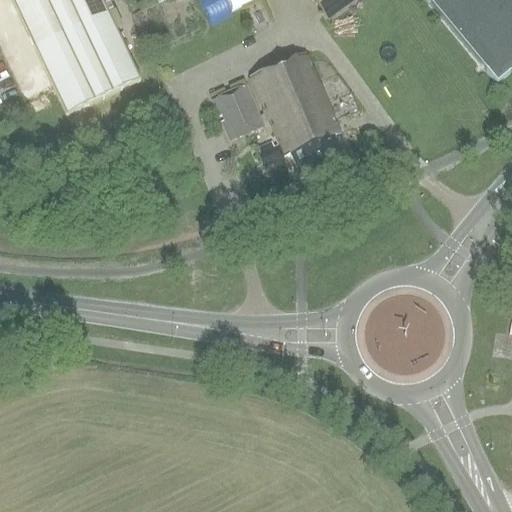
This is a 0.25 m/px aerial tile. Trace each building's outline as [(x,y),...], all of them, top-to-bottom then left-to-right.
[(140,82),(109,16),(101,0),(10,0),(66,117),(140,82)] [(156,0),(146,0),(137,4),(142,14),(159,6),(156,0)] [(314,0),(330,21),(360,0),(314,0)] [(511,0),(425,0),(497,86),(511,73),(511,0)] [(250,8),(262,29),(275,22),(263,1),(250,8)] [(263,169),(285,160),(290,157),(300,179),(342,160),(333,139),(339,136),(305,57),(251,81),(277,142),(255,152),(263,169)] [(264,128),(246,86),(211,102),(218,119),(222,117),(224,123),(221,124),(229,143),(264,128)]
